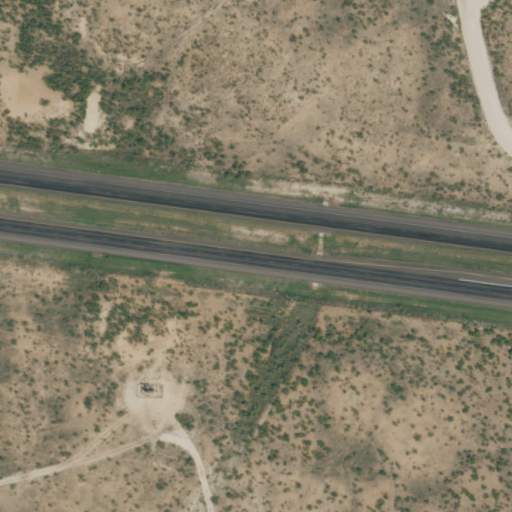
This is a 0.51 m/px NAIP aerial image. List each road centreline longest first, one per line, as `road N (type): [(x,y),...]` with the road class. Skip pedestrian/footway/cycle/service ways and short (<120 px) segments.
road 1 (primary): [(0,226),(511,295)]
road 2 (primary): [(511,246),(0,177)]
